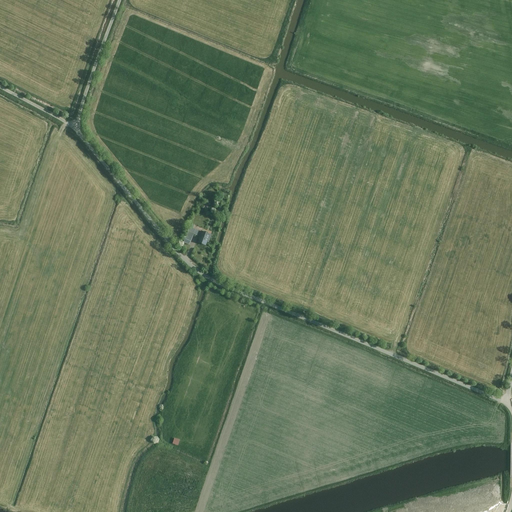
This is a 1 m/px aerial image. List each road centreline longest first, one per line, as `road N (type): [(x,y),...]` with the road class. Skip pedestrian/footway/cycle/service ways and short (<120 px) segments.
road 1 (track): [(507,402),(206,275),(73,126)]
road 2 (track): [(73,126),(119,0)]
